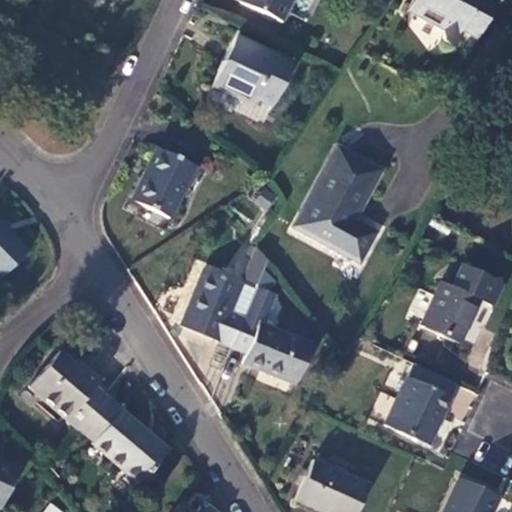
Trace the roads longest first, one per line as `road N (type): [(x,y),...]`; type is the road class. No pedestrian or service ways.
road 1 (residential): [(94,266),(265,511)]
road 2 (residential): [(67,214),(170,0)]
